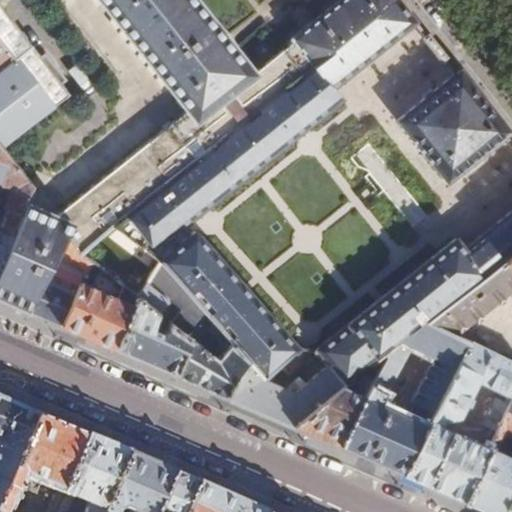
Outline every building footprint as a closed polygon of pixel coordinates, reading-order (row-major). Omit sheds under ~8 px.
[(95,0),(183,110),(51,217),(26,209),(0,267),(0,300),(9,304),(30,313),(51,262),(64,233),(79,254),(393,0),(339,0),(291,40),(292,42),(254,73),(195,0),(95,0)] [(413,22),(395,0),(393,0),(79,254),(97,265),(120,280),(161,247),(167,254),(160,260),(210,317),(214,321),(246,357),(263,376),(297,347),(196,231),(179,245),(172,238),(344,98),(333,86),(413,22)] [(0,146),(1,148),(66,96),(0,10),(0,146)] [(459,70),(455,73),(397,119),(448,181),(509,131),(459,70)] [(0,267),(26,209),(33,191),(23,177),(1,148),(0,146),(0,267)] [(511,253),(511,212),(466,249),(456,237),(315,350),(327,365),(346,388),(384,357),(426,324),(503,261),(511,253)] [(64,233),(51,262),(82,277),(62,327),(89,339),(116,351),(141,295),(128,286),(121,302),(87,287),(97,265),(79,254),(64,233)] [(511,253),(503,261),(511,271),(511,253)] [(199,343),(210,317),(160,260),(157,264),(141,295),(116,351),(145,363),(196,385),(228,399),(246,357),(214,321),(210,328),(217,337),(218,348),(224,352),(219,363),(199,343)] [(511,271),(503,261),(426,324),(455,337),(511,290),(511,271)] [(51,262),(30,313),(35,315),(62,327),(82,277),(51,262)] [(426,324),(384,357),(373,381),(343,450),(367,460),(390,409),(380,404),(384,395),(387,396),(409,347),(431,357),(406,415),(383,467),(404,476),(465,341),(455,337),(426,324)] [(511,362),(465,341),(404,476),(442,493),(467,503),(507,414),(511,404),(498,398),(486,427),(491,430),(484,446),(440,427),(443,420),(449,422),(463,417),(479,382),(511,396),(511,362)] [(346,388),(327,365),(304,383),(299,377),(285,387),(263,376),(246,357),(228,399),(267,416),(296,429),(344,390),(346,388)] [(320,439),(343,450),(373,381),(366,378),(350,393),(344,390),(296,429),(320,439)] [(0,498),(37,415),(0,398),(0,498)] [(383,467),(406,415),(390,409),(367,460),(377,464),(383,467)] [(503,511),(511,493),(511,415),(507,414),(467,503),(486,511),(503,511)] [(62,425),(37,415),(0,498),(0,511),(10,511),(8,511),(23,474),(60,491),(84,435),(62,425)] [(101,511),(127,454),(108,446),(84,435),(60,491),(70,496),(74,493),(83,496),(86,502),(81,511),(101,511)] [(146,462),(127,454),(101,511),(115,511),(116,511),(125,506),(133,510),(133,511),(156,511),(157,510),(173,474),(146,462)] [(184,511),(198,484),(181,477),(173,474),(157,510),(160,511),(184,511)] [(260,511),(207,488),(198,484),(184,511),(260,511)] [(511,511),(511,493),(503,511),(511,511)]
